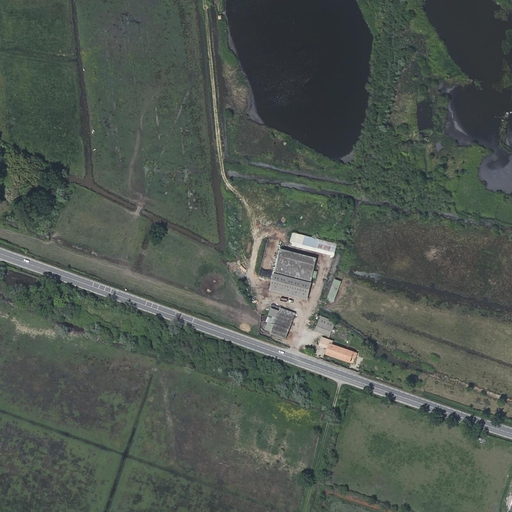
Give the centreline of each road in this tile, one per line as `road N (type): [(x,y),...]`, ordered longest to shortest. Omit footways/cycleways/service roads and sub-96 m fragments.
road 1 (tertiary): [(511,432),(0,252)]
road 2 (track): [(204,0),(224,179),(252,212)]
